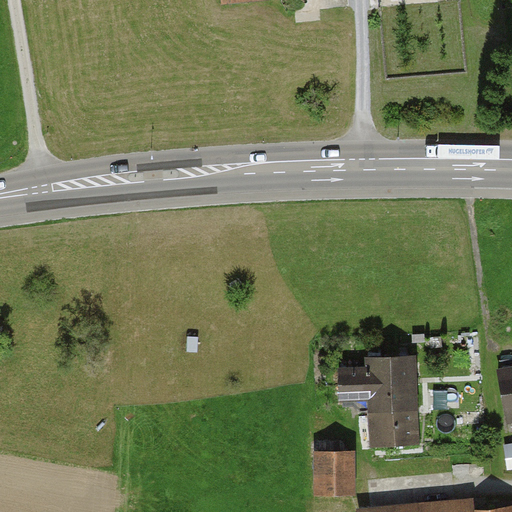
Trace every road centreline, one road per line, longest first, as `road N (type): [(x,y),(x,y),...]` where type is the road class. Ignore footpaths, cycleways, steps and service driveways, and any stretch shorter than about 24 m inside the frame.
road 1 (primary): [(0,198),(241,168),(511,167)]
road 2 (track): [(13,0),(48,189)]
road 3 (track): [(363,165),(363,0)]
road 4 (residential): [(375,493),(511,487)]
